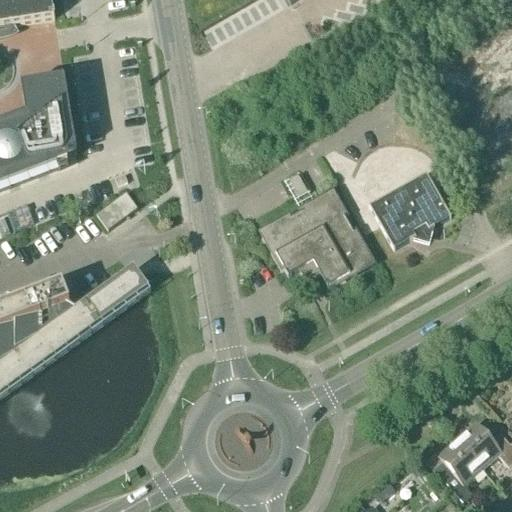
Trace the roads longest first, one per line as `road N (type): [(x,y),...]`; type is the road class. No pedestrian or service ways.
road 1 (secondary): [(235,392),(165,0)]
road 2 (tertiary): [(287,418),(511,290)]
road 3 (unknown): [(89,40),(106,165),(0,206)]
